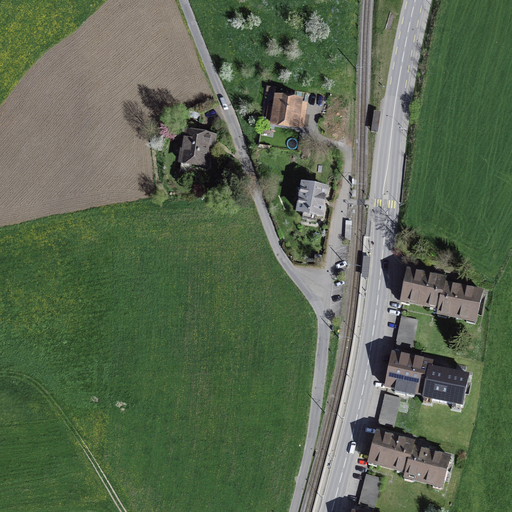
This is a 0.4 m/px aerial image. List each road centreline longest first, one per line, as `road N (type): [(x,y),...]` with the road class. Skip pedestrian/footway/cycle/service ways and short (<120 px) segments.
road 1 (secondary): [(415,0),(392,123),(371,344),(331,511)]
road 2 (unclassified): [(325,292),(295,276),(279,254),(184,0)]
road 3 (unclassified): [(325,292),(315,420),(294,511)]
